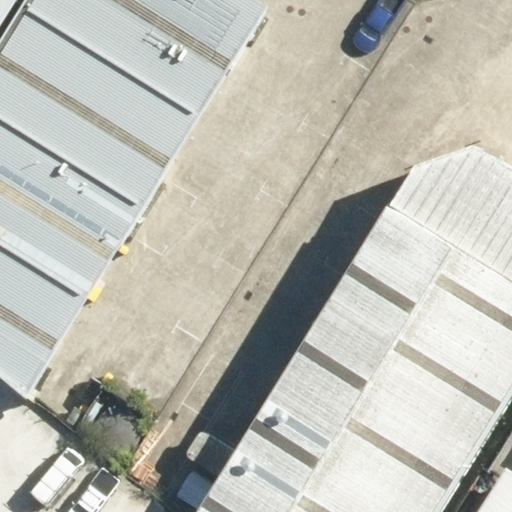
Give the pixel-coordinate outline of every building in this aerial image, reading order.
[(0,0),(0,22),(13,0),(0,0)] [(43,0),(39,6),(222,117),(287,10),(270,0),(43,0)] [(39,6),(0,70),(0,109),(162,210),(222,117),(39,6)] [(0,236),(104,302),(162,210),(0,109),(0,236)] [(426,161),(205,511),(442,511),(511,401),(511,144),(500,137),(426,161)] [(0,236),(0,358),(44,396),(104,302),(0,236)] [(511,511),(511,483),(493,511),(511,511)]
